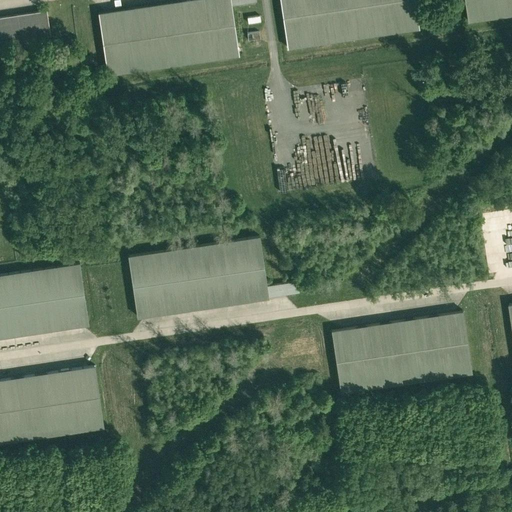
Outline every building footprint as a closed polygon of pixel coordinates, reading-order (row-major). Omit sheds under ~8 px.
[(106,78),(238,58),(237,48),(231,8),(229,0),(206,0),(99,16),(96,16),(106,78)] [(419,31),(414,0),(278,0),(286,51),(419,31)] [(511,17),(511,0),(463,0),(467,24),(511,17)] [(0,19),(0,50),(50,44),(46,13),(43,14),(0,19)] [(250,19),(246,20),(247,27),(260,25),(259,18),(250,19)] [(247,38),(259,37),(259,30),(247,31),(247,38)] [(511,209),(499,211),(501,220),(511,217),(511,209)] [(259,238),(126,258),(135,320),(141,319),(268,301),(268,299),(266,287),(259,238)] [(0,339),(84,328),(89,327),(80,265),(0,276),(0,339)] [(297,283),(266,287),(268,299),(284,297),(298,295),(297,283)] [(339,396),(472,377),(462,313),(459,314),(331,332),(329,333),(339,396)] [(0,445),(104,431),(95,367),(0,380),(0,445)]
